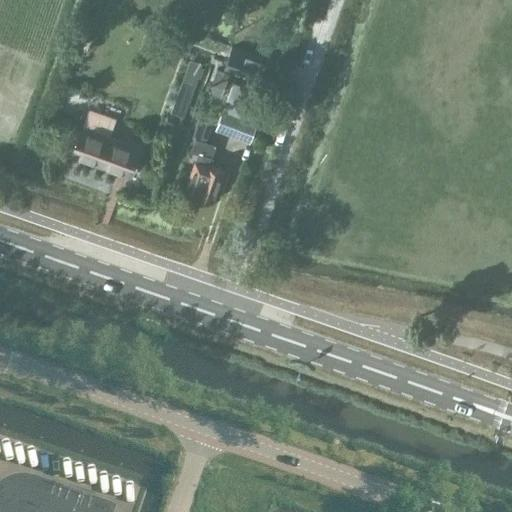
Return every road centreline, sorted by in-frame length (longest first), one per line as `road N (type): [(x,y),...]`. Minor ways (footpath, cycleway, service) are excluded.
road 1 (primary): [(507,417),(0,237)]
road 2 (unclassified): [(450,511),(201,424)]
road 3 (unclassified): [(201,424),(0,354)]
